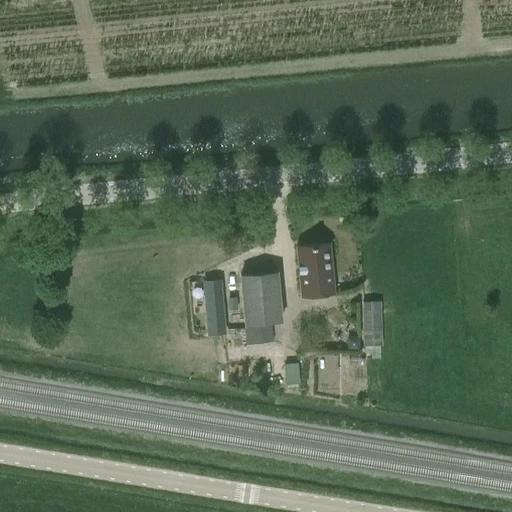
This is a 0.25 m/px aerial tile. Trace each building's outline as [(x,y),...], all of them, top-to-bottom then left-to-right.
[(329,243),(296,246),(301,297),(334,293),(329,243)] [(243,324),(245,345),(273,342),(271,321),(282,320),(278,270),(239,274),(243,324)] [(221,281),(204,283),(208,337),(225,335),(221,281)] [(364,346),(380,345),(378,301),(362,302),(364,346)] [(346,349),(358,348),(358,336),(351,337),(346,341),(346,349)] [(299,381),(297,362),(283,364),(285,383),(299,381)]
